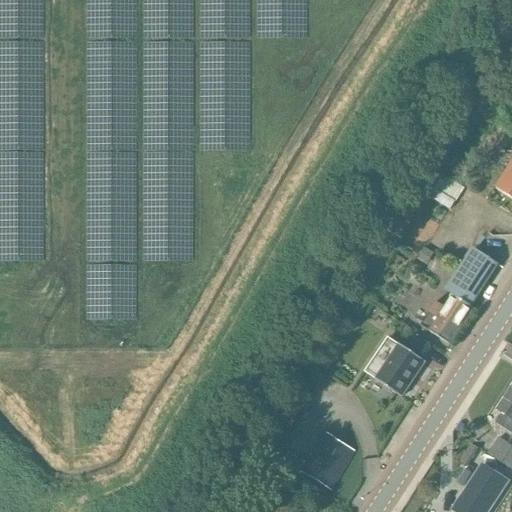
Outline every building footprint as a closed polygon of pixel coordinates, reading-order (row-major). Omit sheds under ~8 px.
[(511,166),(497,190),(511,199),(511,166)] [(417,260),(425,265),(432,253),(424,248),(417,260)] [(435,303),(429,313),(430,314),(439,319),(431,332),(450,344),(452,345),(474,309),(472,307),(499,265),(473,249),(446,291),(453,296),(445,309),(435,302),(435,303)] [(428,344),(417,336),(411,345),(422,353),(428,344)] [(402,402),(425,362),(399,347),(376,387),(402,402)] [(511,384),(496,408),(502,412),(495,423),(511,433),(511,384)] [(325,435),(301,474),(331,491),(354,452),(325,435)] [(511,450),(501,443),(490,459),(511,474),(511,450)] [(463,456),(458,463),(466,468),(478,449),(470,444),(464,453),(463,456)] [(303,464),(286,454),(280,463),(297,473),(303,464)] [(482,462),(451,509),(456,511),(486,511),(508,480),(482,462)]
